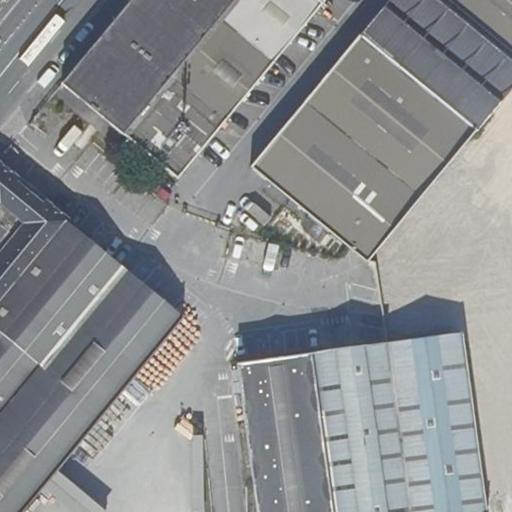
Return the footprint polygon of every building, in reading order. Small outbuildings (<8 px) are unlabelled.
[(130,0),(63,83),(179,178),(324,0),(130,0)] [(511,0),(384,0),(249,164),(369,261),(511,86),(511,0)] [(0,166),(0,511),(23,511),(181,318),(46,205),(50,201),(19,175),(15,179),(0,166)] [(487,511),(459,335),(238,365),(257,511),(487,511)] [(168,464),(183,442),(167,432),(152,454),(168,464)]
